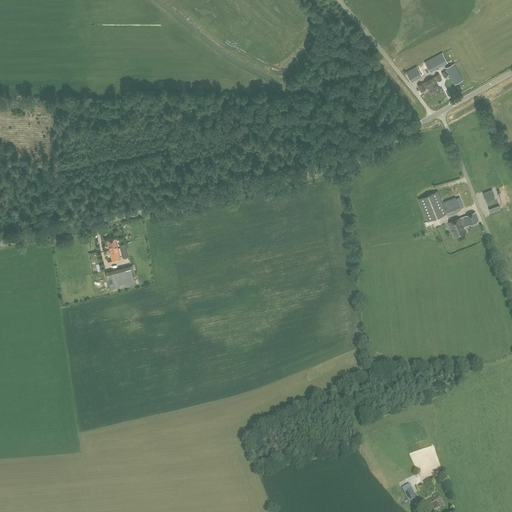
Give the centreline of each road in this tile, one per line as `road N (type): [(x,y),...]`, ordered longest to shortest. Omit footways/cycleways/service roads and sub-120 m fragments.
road 1 (tertiary): [(0,244),(320,171),(433,116)]
road 2 (unclassified): [(511,293),(440,111)]
road 3 (unclassified): [(433,116),(339,0)]
